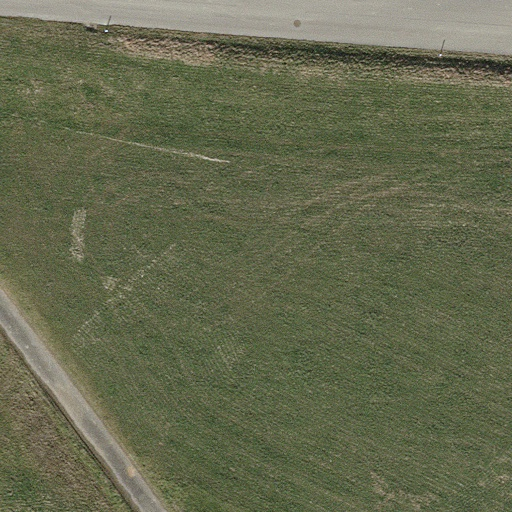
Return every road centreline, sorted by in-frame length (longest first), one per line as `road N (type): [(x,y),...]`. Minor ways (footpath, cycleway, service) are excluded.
road 1 (tertiary): [(106,0),(511,32)]
road 2 (track): [(0,300),(156,511)]
